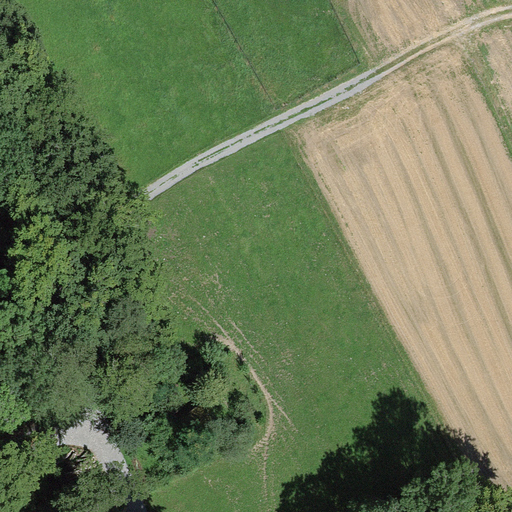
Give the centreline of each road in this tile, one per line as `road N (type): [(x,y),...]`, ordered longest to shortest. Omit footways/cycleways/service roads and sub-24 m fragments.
road 1 (track): [(511,8),(162,181),(110,216)]
road 2 (track): [(110,216),(91,264),(83,319),(97,433)]
road 3 (track): [(0,66),(110,216)]
